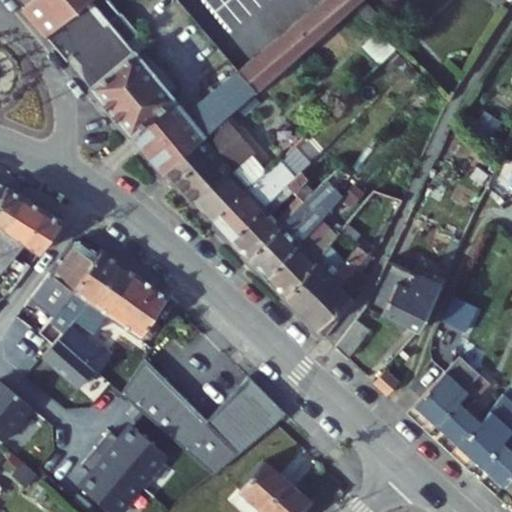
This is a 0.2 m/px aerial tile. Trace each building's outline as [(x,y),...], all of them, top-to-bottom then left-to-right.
[(72,0),(20,0),(14,6),(16,9),(14,11),(37,38),(77,5),(72,0)] [(136,152),(178,118),(118,45),(130,36),(99,0),(83,0),(77,5),(37,38),(58,62),(64,57),(70,63),(82,89),(136,152)] [(310,0),(230,75),(247,95),(348,3),(351,0),(310,0)] [(351,0),(348,3),(367,21),(388,0),(351,0)] [(425,90),(431,81),(419,70),(413,80),(425,90)] [(136,152),(157,177),(160,175),(228,113),(247,95),(230,75),(178,118),(136,152)] [(228,113),(160,175),(185,198),(250,140),(228,113)] [(229,167),(254,144),(250,140),(185,198),(204,215),(241,182),(242,181),(229,167)] [(355,182),(336,165),(302,200),(248,256),(268,274),(326,213),(355,182)] [(230,239),(263,203),(241,182),(204,215),(230,239)] [(0,238),(24,204),(5,191),(0,202),(0,238)] [(295,193),(275,214),(263,203),(230,239),(248,256),(302,200),(295,193)] [(0,268),(18,245),(41,215),(24,204),(0,238),(0,268)] [(339,226),(326,213),(268,274),(286,291),(329,238),(339,226)] [(361,224),(349,214),(343,222),(354,232),(361,224)] [(34,258),(56,225),(41,215),(18,245),(34,258)] [(368,244),(360,237),(347,253),(333,270),(303,307),(326,328),(355,288),(341,277),(368,244)] [(329,238),(286,291),(303,307),(333,270),(347,253),(329,238)] [(17,321),(38,337),(47,323),(94,257),(78,245),(69,248),(17,321)] [(389,249),(367,298),(418,321),(445,266),(437,262),(433,269),(389,249)] [(94,257),(47,323),(63,336),(69,326),(75,319),(98,286),(112,295),(128,271),(98,251),(94,257)] [(26,269),(19,264),(16,268),(23,273),(26,269)] [(139,338),(167,297),(128,271),(112,295),(98,286),(75,319),(92,332),(103,315),(139,338)] [(455,283),(443,309),(468,321),(480,296),(455,283)] [(348,350),(368,325),(355,313),(336,338),(348,350)] [(69,326),(63,336),(59,340),(97,371),(100,373),(106,366),(118,377),(124,370),(69,326)] [(59,340),(41,364),(78,396),(97,371),(59,340)] [(460,349),(415,397),(437,418),(468,385),(466,384),(476,373),(480,368),(460,349)] [(218,474),(285,406),(254,378),(216,416),(152,353),(122,388),(218,474)] [(374,375),(388,389),(401,376),(387,362),(374,375)] [(466,384),(468,385),(437,418),(458,439),(482,415),(467,401),(489,377),(480,368),(476,373),(466,384)] [(0,434),(21,405),(0,390),(0,434)] [(510,426),(511,423),(511,410),(495,428),(482,415),(458,439),(479,459),(510,426)] [(511,427),(510,426),(479,459),(501,479),(511,466),(511,444),(510,442),(511,440),(511,427)] [(110,444),(97,463),(137,490),(160,457),(124,432),(114,446),(110,444)] [(264,457),(240,486),(268,511),(299,511),(310,500),(269,461),(264,457)] [(88,482),(78,498),(98,511),(121,511),(137,490),(97,463),(85,480),(88,482)] [(511,466),(501,479),(511,490),(511,466)]
